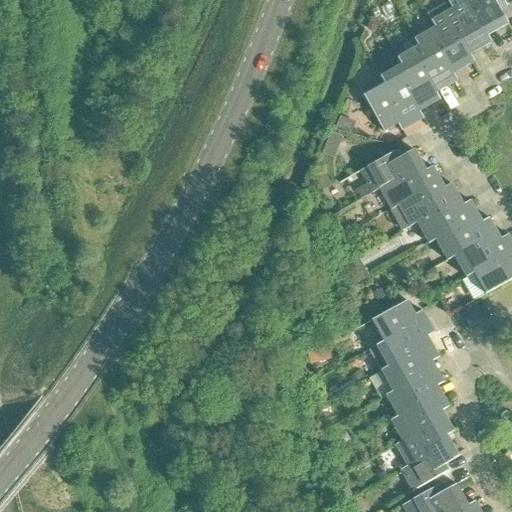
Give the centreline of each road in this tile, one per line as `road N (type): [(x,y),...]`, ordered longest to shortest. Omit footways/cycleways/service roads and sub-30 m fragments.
road 1 (tertiary): [(279,0),(230,125),(175,233),(122,319),(0,481)]
road 2 (residential): [(511,217),(434,140),(511,61)]
road 3 (residential): [(485,343),(462,358),(473,448),(510,511)]
